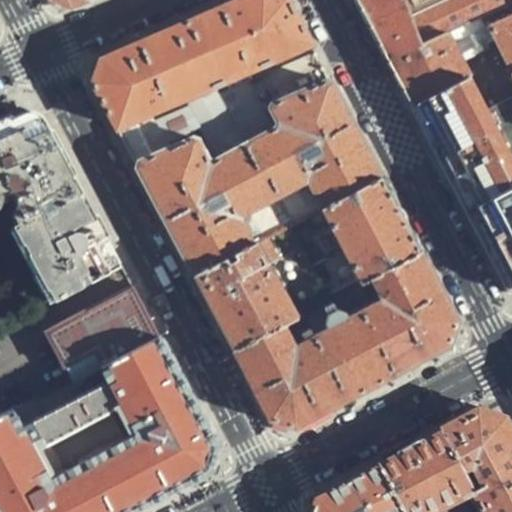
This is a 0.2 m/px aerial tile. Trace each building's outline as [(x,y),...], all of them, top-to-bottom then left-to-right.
[(101,58),(92,81),(133,160),(167,145),(153,114),(203,92),(206,99),(220,92),(216,85),(310,43),(287,0),(232,0),(222,5),(146,38),(101,58)] [(393,71),(422,55),(404,0),(355,0),(382,50),(393,71)] [(484,21),(511,5),(511,0),(404,0),(422,55),(449,39),(484,21)] [(511,5),(484,21),(511,77),(511,103),(490,115),(449,39),(422,55),(393,71),(406,97),(507,288),(511,290),(511,5)] [(167,145),(133,160),(164,219),(193,271),(254,242),(236,210),(310,176),(325,206),(381,174),(355,126),(329,78),(272,104),(281,121),(205,159),(190,136),(167,145)] [(26,108),(20,110),(0,118),(0,201),(1,201),(4,192),(15,187),(21,199),(18,213),(22,222),(18,225),(54,296),(121,263),(99,221),(45,119),(36,111),(29,108),(26,108)] [(381,174),(325,206),(364,279),(372,279),(421,250),(402,214),(381,174)] [(254,242),(193,271),(228,336),(235,348),(287,325),(296,322),(296,312),(268,263),(277,257),(267,236),(258,241),(254,242)] [(421,250),(372,279),(374,282),(377,280),(381,288),(365,297),(369,307),(362,311),(395,372),(412,363),(452,342),(457,318),(421,250)] [(132,511),(170,491),(211,470),(219,447),(154,325),(134,288),(48,331),(66,366),(15,392),(22,405),(45,394),(51,406),(19,422),(11,407),(9,408),(0,391),(0,511),(132,511)] [(287,325),(235,348),(256,389),(271,417),(296,424),(325,409),(395,372),(362,311),(350,317),(337,308),(335,304),(327,307),(329,312),(312,321),(315,326),(304,332),(307,339),(298,345),(287,325)] [(490,511),(511,511),(511,423),(511,422),(486,412),(449,432),(481,494),(490,511)] [(438,511),(464,498),(467,500),(472,498),(481,494),(449,432),(439,437),(387,465),(410,511),(438,511)] [(410,511),(387,465),(353,483),(323,500),(318,511),(410,511)]
